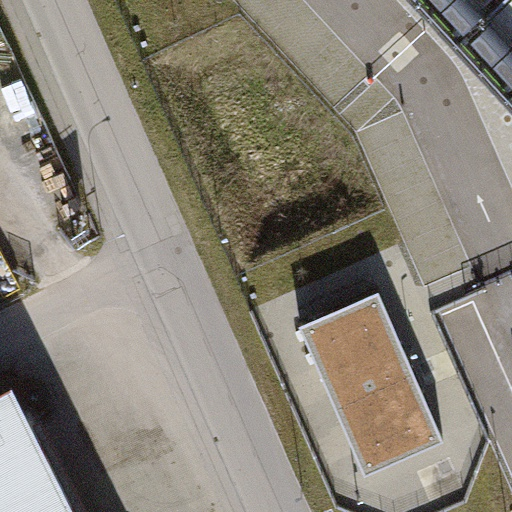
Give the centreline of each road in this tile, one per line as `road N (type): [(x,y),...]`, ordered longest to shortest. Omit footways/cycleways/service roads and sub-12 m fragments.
road 1 (residential): [(169,254),(283,511)]
road 2 (residential): [(57,0),(169,254)]
road 3 (residential): [(169,254),(0,338)]
